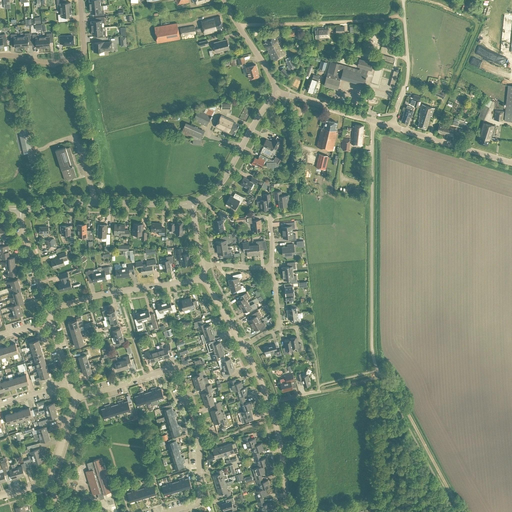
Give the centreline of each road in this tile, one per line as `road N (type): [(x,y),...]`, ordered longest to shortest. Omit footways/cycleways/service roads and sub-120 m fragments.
road 1 (residential): [(74,398),(170,369),(198,435),(200,499),(169,511)]
road 2 (unclassified): [(377,369),(373,120)]
road 3 (track): [(423,0),(476,22),(428,137)]
road 4 (tertiary): [(19,209),(59,201),(192,204)]
road 5 (track): [(237,25),(404,18)]
road 6 (track): [(377,369),(461,511)]
road 7 (residential): [(47,310),(204,278)]
road 8 (tertiary): [(192,204),(219,184),(277,93)]
road 9 (residential): [(80,0),(80,55),(57,62),(0,55)]
road 10 (unclassified): [(392,125),(408,70),(403,0)]
road 11 (tertiary): [(511,162),(392,125)]
